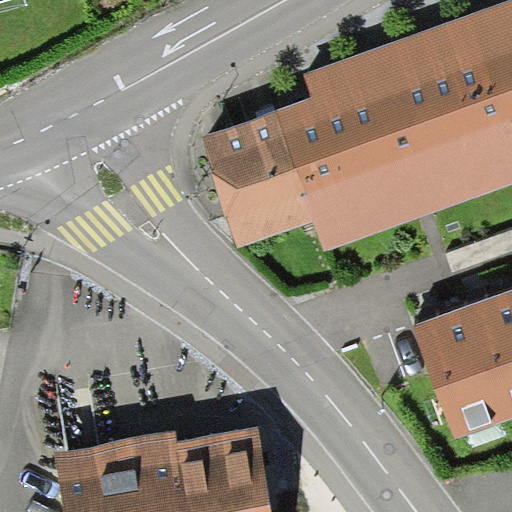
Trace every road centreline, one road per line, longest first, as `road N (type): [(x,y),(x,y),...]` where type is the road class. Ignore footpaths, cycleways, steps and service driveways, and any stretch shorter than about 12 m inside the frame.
road 1 (secondary): [(414,511),(313,376),(106,181),(65,120)]
road 2 (secondary): [(65,120),(283,0)]
